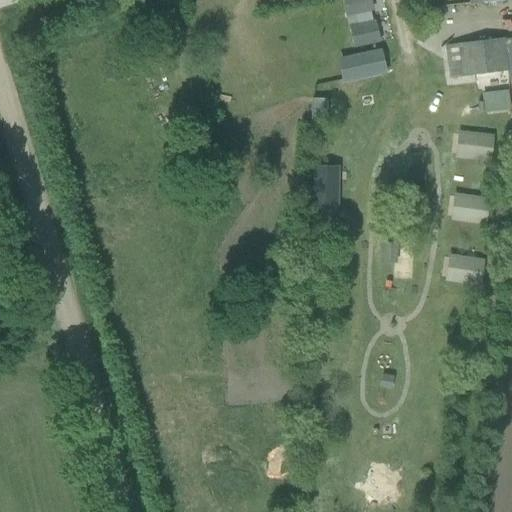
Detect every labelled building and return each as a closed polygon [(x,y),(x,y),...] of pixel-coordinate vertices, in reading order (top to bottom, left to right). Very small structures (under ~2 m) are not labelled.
[(367,0),(341,0),(345,18),(370,13),(367,0)] [(372,22),(347,28),(352,50),(377,45),(372,22)] [(511,69),(511,37),(444,47),(449,78),(511,69)] [(377,47),(335,56),(340,79),(382,71),(377,47)] [(509,110),(507,91),(481,94),(482,104),(475,105),(476,112),(483,111),(483,113),(509,110)] [(312,97),(312,123),(323,123),(324,97),(312,97)] [(456,133),(454,156),(486,157),(487,134),(456,133)] [(314,167),(313,213),(335,214),(336,167),(314,167)] [(448,220),(484,224),(487,196),(451,193),(448,220)] [(383,243),(382,254),(396,255),(397,244),(383,243)] [(442,282),(478,283),(479,257),(443,256),(442,282)]
